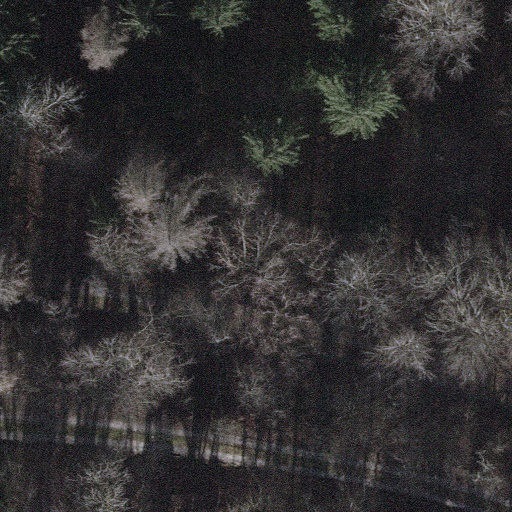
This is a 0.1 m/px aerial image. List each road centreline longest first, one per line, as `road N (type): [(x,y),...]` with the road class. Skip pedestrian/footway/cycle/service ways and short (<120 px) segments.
road 1 (track): [(511,396),(431,362),(55,284),(0,281)]
road 2 (track): [(0,425),(237,434),(511,509)]
